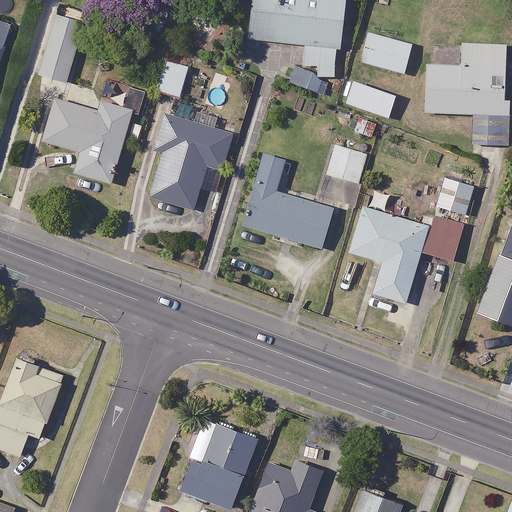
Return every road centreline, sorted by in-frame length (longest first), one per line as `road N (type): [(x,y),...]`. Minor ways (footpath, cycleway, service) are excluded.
road 1 (tertiary): [(164,310),(511,440)]
road 2 (residential): [(164,310),(92,511)]
road 3 (tertiary): [(0,248),(164,310)]
